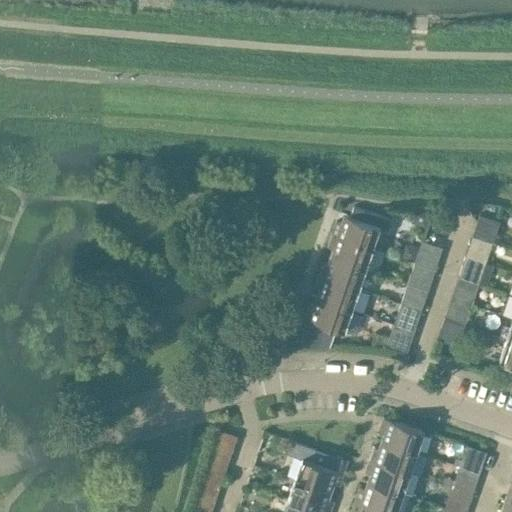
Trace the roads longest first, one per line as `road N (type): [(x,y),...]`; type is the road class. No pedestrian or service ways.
road 1 (residential): [(0,466),(271,383),(346,378),(407,389),(511,427)]
road 2 (track): [(0,114),(511,146)]
